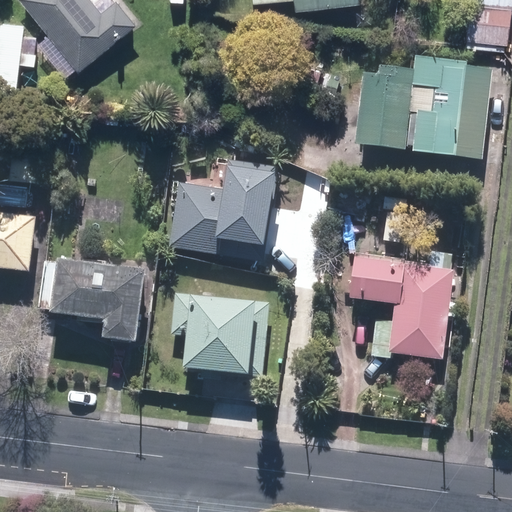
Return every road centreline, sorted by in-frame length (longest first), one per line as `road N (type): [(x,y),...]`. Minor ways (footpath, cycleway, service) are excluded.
road 1 (tertiary): [(205,461),(511,500)]
road 2 (tertiary): [(0,436),(205,461)]
